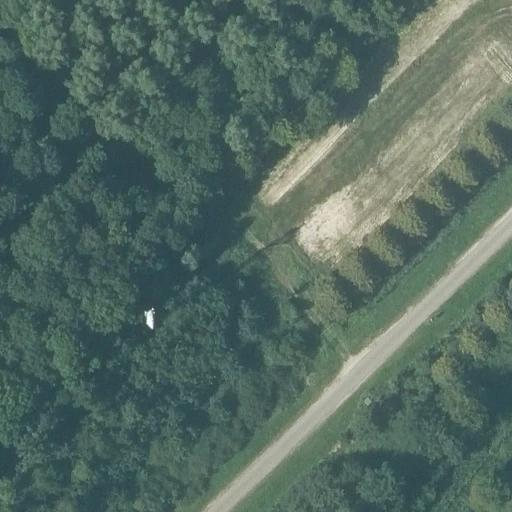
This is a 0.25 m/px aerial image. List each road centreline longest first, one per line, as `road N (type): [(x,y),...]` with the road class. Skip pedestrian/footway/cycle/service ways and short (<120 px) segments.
road 1 (tertiary): [(222,511),(511,234)]
road 2 (track): [(511,25),(502,25),(385,159)]
